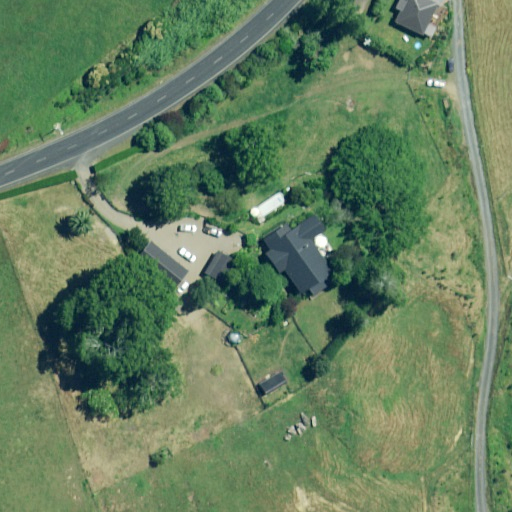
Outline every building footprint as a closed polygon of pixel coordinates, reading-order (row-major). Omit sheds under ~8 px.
[(430,28),(426,26),(436,6),(439,8),(442,0),(404,0),(394,22),(425,37),(430,28)] [(294,199),(286,188),(251,212),(259,223),(294,199)] [(322,232),(311,215),(286,231),(283,227),(262,241),(269,251),(265,254),(277,273),(283,270),(298,294),(306,289),(310,296),(328,284),(323,276),(329,272),(309,241),(322,232)] [(143,251),(157,263),(153,267),(160,273),(156,277),(172,291),(188,273),(152,241),(143,251)] [(233,260),(217,251),(205,273),(221,282),(233,260)]
